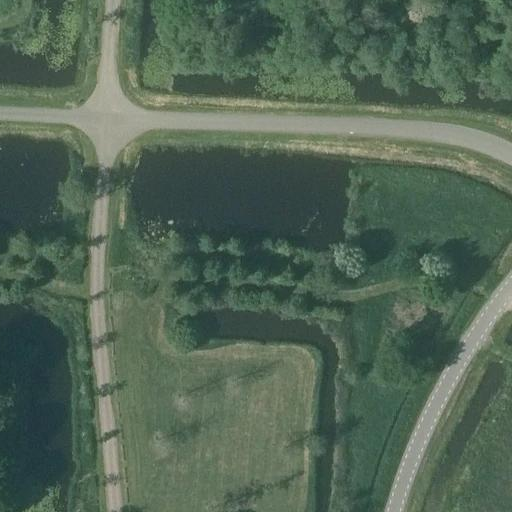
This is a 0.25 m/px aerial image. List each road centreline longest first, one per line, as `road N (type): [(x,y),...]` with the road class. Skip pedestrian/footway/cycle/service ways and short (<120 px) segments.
road 1 (unclassified): [(511,155),(419,129),(0,113)]
road 2 (unclassified): [(394,511),(415,443),(458,360),(511,286)]
